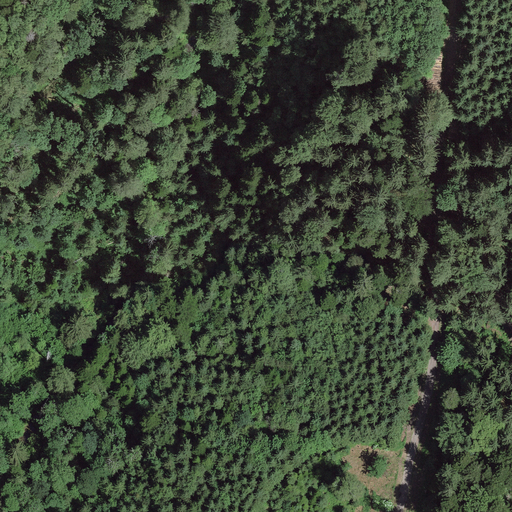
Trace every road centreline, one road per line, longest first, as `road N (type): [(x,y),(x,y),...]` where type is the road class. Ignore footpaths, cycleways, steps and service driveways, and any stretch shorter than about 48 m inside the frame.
road 1 (track): [(435,184),(434,341),(401,511)]
road 2 (track): [(460,0),(435,184)]
road 3 (track): [(511,356),(435,199)]
